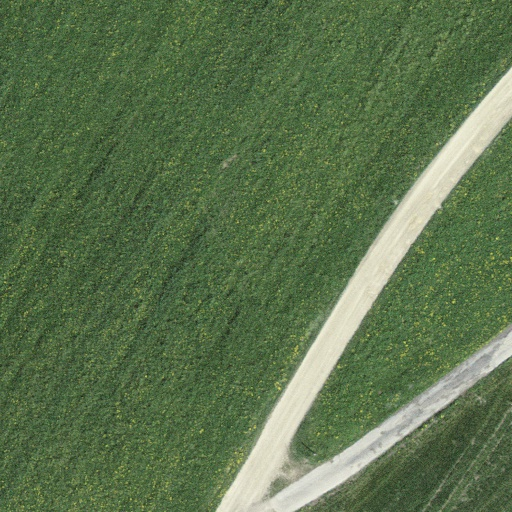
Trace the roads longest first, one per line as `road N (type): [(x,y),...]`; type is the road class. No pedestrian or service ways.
road 1 (unclassified): [(234,511),(369,280),(511,91)]
road 2 (unclassified): [(511,340),(268,511)]
